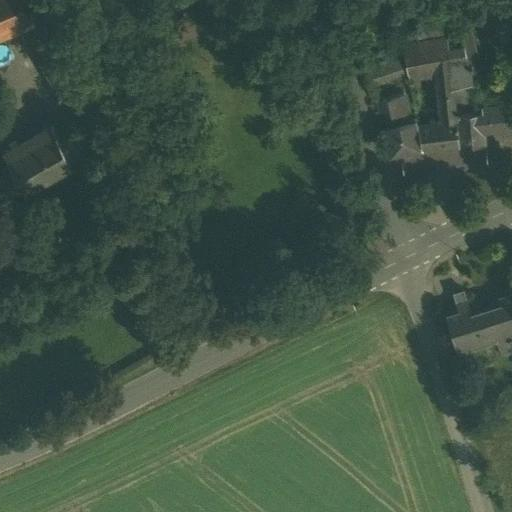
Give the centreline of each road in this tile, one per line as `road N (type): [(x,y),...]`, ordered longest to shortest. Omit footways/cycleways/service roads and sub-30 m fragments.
road 1 (secondary): [(412,262),(0,454)]
road 2 (residential): [(412,262),(360,78),(324,0)]
road 3 (residential): [(472,452),(412,262)]
